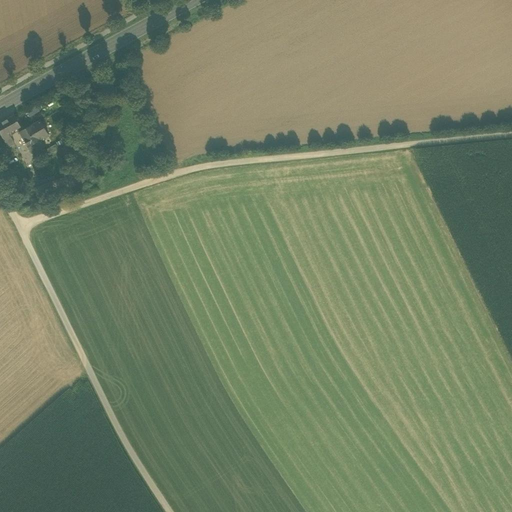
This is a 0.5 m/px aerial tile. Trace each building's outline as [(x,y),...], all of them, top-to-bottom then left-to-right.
[(0,122),(0,132),(2,137),(11,132),(21,127),(15,115),(14,115),(5,120),(0,122)] [(39,122),(32,125),(41,140),(45,137),(42,131),(43,130),(39,122)] [(28,147),(41,140),(32,125),(20,132),(28,147)] [(13,135),(11,132),(2,137),(8,147),(7,144),(11,142),(12,145),(14,143),(11,136),(13,135)] [(44,146),(41,140),(28,147),(32,153),(44,146)] [(45,150),(48,155),(58,150),(56,144),(46,149),(45,150)] [(46,149),(44,146),(32,153),(36,160),(48,155),(45,150),(46,149)] [(71,175),(34,187),(38,199),(75,186),(71,175)]
